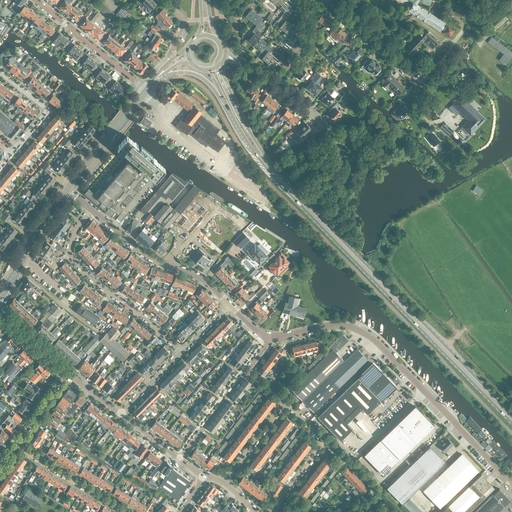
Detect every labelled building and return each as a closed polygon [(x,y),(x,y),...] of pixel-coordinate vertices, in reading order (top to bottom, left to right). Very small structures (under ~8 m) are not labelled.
[(64,0),(65,1),(60,7),(61,7),(60,8),(61,9),(61,10),(63,11),(64,11),(70,4),(71,2),(72,1),(71,0),(64,0)] [(148,6),(146,8),(146,10),(148,13),(151,10),(156,4),(154,2),(155,1),(153,0),(143,0),(139,5),(142,8),(146,5),(148,6)] [(286,0),(280,8),(279,9),(284,13),(285,11),(290,15),(295,9),(291,6),(294,3),(290,0),(286,0)] [(414,3),(409,11),(423,20),(428,12),(416,4),(414,3)] [(463,15),(469,19),(473,14),(468,11),(469,9),(461,3),(455,12),(462,16),(463,15)] [(70,4),(64,11),(66,12),(66,13),(67,14),(68,14),(74,7),(70,4)] [(246,16),(251,21),(257,14),(253,10),(254,9),(249,4),(244,10),(248,13),(246,16)] [(74,7),(68,14),(69,15),(69,16),(70,17),(71,17),(73,18),(79,9),(80,9),(75,5),(74,7)] [(24,16),(29,9),(30,9),(27,7),(25,6),(20,11),(16,14),(19,16),(21,14),(24,16)] [(84,15),(87,17),(94,8),(91,6),(84,15)] [(129,13),(122,7),(120,10),(127,15),(129,13)] [(27,20),(34,12),(32,10),(31,11),(29,9),(24,16),(26,18),(25,20),(27,22),(27,21),(27,20)] [(77,21),(83,14),(84,13),(79,9),(73,18),(73,19),(75,20),(76,20),(77,21)] [(158,22),(158,23),(168,16),(163,9),(154,16),(157,19),(158,20),(158,22)] [(127,15),(120,10),(118,12),(123,17),(125,18),(127,15)] [(280,27),(286,32),(292,24),(286,20),(290,15),(285,11),(284,13),(277,21),(282,24),(280,27)] [(32,24),(38,16),(35,14),(36,14),(34,12),(27,20),(27,21),(32,24)] [(85,29),(93,36),(93,35),(99,28),(100,29),(108,19),(98,12),(96,14),(91,21),(91,22),(85,29)] [(123,17),(118,12),(116,15),(112,19),(117,24),(123,17)] [(429,12),(423,20),(440,32),(446,23),(429,12)] [(257,26),(255,29),(258,31),(265,24),(261,21),(263,18),(257,14),(251,21),(257,26)] [(36,27),(43,19),(41,17),(40,18),(38,16),(32,24),(36,27)] [(168,16),(158,23),(164,30),(173,23),(168,16)] [(319,24),(324,27),(324,24),(327,19),(321,16),(318,21),(320,22),(319,24)] [(83,22),(80,25),(85,29),(91,22),(91,21),(86,17),(83,21),(83,22)] [(38,29),(40,31),(46,23),(44,21),(45,21),(43,19),(36,27),(34,30),(32,32),(34,34),(38,29)] [(324,24),(324,27),(326,28),(327,26),(330,28),(333,22),(327,19),(324,24)] [(46,23),(40,31),(42,33),(39,37),(41,39),(47,31),(47,32),(51,26),(49,24),(49,25),(46,23)] [(105,31),(107,33),(114,25),(112,23),(105,31)] [(292,24),(286,32),(291,37),(283,47),(287,51),(297,40),(292,36),(298,29),(292,24)] [(451,37),(455,29),(448,25),(443,33),(451,37)] [(53,28),(51,26),(47,32),(51,35),(55,30),(53,28)] [(99,28),(93,35),(99,39),(101,36),(104,32),(100,29),(99,28)] [(162,38),(157,34),(155,33),(156,31),(152,28),(150,31),(152,33),(150,36),(152,37),(150,39),(150,40),(159,44),(161,41),(163,39),(162,39),(162,38)] [(251,37),(249,40),(254,45),(260,37),(262,35),(259,32),(258,31),(255,29),(249,35),(251,37)] [(337,43),(341,38),(345,34),(340,29),(336,33),(333,30),(329,34),(330,35),(329,35),(332,38),(337,43)] [(424,35),(428,31),(426,29),(406,50),(412,56),(418,50),(416,48),(423,40),(426,37),(424,35)] [(441,42),(428,31),(424,35),(426,37),(423,40),(433,49),(436,46),(441,42)] [(55,46),(56,47),(64,36),(60,33),(59,34),(57,32),(51,40),(56,44),(55,46)] [(345,34),(341,38),(348,45),(351,43),(349,41),(350,39),(345,34)] [(109,35),(104,41),(105,42),(104,43),(105,44),(106,45),(107,45),(113,38),(111,37),(109,35)] [(64,36),(56,47),(57,47),(58,46),(64,50),(70,42),(68,40),(69,39),(64,36)] [(113,38),(107,45),(109,47),(109,48),(110,49),(111,49),(112,49),(117,42),(119,40),(115,36),(113,38)] [(148,45),(145,50),(146,51),(148,52),(149,51),(151,52),(153,49),(155,51),(155,50),(156,50),(157,48),(159,44),(150,40),(150,39),(147,37),(145,40),(151,43),(150,46),(148,45)] [(257,49),(261,52),(267,45),(266,44),(267,43),(260,37),(254,45),(258,48),(257,49)] [(499,59),(506,64),(511,56),(511,52),(491,37),(488,42),(503,54),(499,59)] [(117,42),(112,49),(112,50),(113,51),(114,51),(116,52),(121,45),(122,45),(126,40),(124,38),(119,44),(117,42)] [(69,57),(70,58),(79,47),(75,44),(74,45),(71,43),(65,51),(71,56),(69,57)] [(126,60),(129,63),(135,56),(137,53),(134,50),(138,45),(135,43),(130,50),(132,51),(126,58),(127,59),(126,60)] [(270,52),(273,49),(267,44),(267,45),(261,52),(265,55),(262,59),(268,63),(274,56),(270,52)] [(121,45),(116,52),(116,53),(116,54),(118,55),(119,55),(120,54),(121,55),(126,49),(122,45),(121,45)] [(351,52),(347,56),(351,60),(352,59),(354,61),(356,60),(361,55),(361,54),(362,53),(362,51),(362,49),(361,48),(360,47),(358,45),(355,48),(354,47),(353,48),(350,51),(351,52)] [(79,47),(70,58),(69,59),(70,60),(72,57),(78,62),(84,54),(82,52),(83,51),(79,47)] [(83,70),(84,70),(93,59),(89,55),(88,57),(86,55),(79,63),(85,67),(83,69),(84,69),(83,70)] [(129,63),(134,66),(139,59),(135,56),(129,63)] [(274,56),(268,63),(274,68),(277,65),(278,66),(279,65),(280,66),(285,60),(285,57),(278,58),(278,59),(274,56)] [(5,66),(9,70),(17,60),(14,58),(12,57),(11,58),(10,58),(9,59),(6,57),(3,61),(7,64),(5,66)] [(93,59),(84,70),(84,71),(85,70),(87,69),(92,73),(99,65),(96,63),(97,62),(93,59)] [(137,70),(144,62),(143,62),(139,59),(134,66),(138,69),(137,70)] [(379,66),(380,66),(376,62),(376,63),(372,60),(371,61),(369,59),(362,67),(365,70),(368,67),(371,70),(370,70),(374,74),(374,73),(376,75),(381,70),(379,69),(381,67),(379,66)] [(9,70),(14,73),(21,64),(17,60),(9,70)] [(310,75),(308,74),(309,73),(304,69),(306,66),(308,67),(310,64),(305,60),(303,63),(304,64),(301,69),(297,73),(299,74),(297,77),(302,81),(305,78),(307,80),(310,75)] [(409,67),(422,79),(427,74),(414,61),(409,67)] [(144,62),(137,70),(142,74),(144,71),(145,71),(147,68),(146,68),(148,66),(144,62)] [(14,73),(18,76),(24,69),(22,68),(22,67),(23,67),(23,66),(24,66),(24,65),(23,64),(22,64),(21,64),(14,73)] [(24,69),(18,76),(22,80),(25,76),(28,78),(32,72),(29,69),(29,70),(25,67),(24,69)] [(97,81),(98,82),(106,72),(102,68),(101,70),(99,68),(92,76),(98,80),(97,81)] [(310,83),(306,88),(310,90),(316,95),(322,88),(320,87),(321,85),(321,84),(321,83),(321,82),(320,81),(323,77),(316,71),(307,81),(310,83)] [(106,72),(98,82),(99,83),(100,82),(106,86),(112,78),(109,76),(110,75),(106,72)] [(27,84),(32,87),(36,81),(33,78),(35,76),(32,73),(28,78),(30,80),(27,84)] [(389,87),(397,94),(404,87),(396,80),(396,79),(391,74),(384,82),(382,84),(387,89),(389,87)] [(459,76),(465,84),(468,82),(461,74),(459,76)] [(32,87),(36,91),(42,83),(38,79),(36,81),(32,87)] [(111,94),(112,95),(120,84),(116,81),(115,82),(112,80),(106,88),(112,92),(111,94)] [(36,91),(40,94),(47,86),(42,83),(36,91)] [(120,84),(112,95),(114,94),(119,98),(126,90),(123,88),(124,87),(120,84)] [(256,104),(260,96),(261,95),(257,93),(259,90),(249,85),(246,90),(250,93),(248,96),(255,100),(253,103),(256,104)] [(47,86),(40,94),(45,98),(47,95),(48,95),(52,90),(49,88),(47,86)] [(338,93),(334,90),(329,86),(325,91),(327,93),(321,100),(328,106),(338,93)] [(0,93),(0,97),(2,99),(9,90),(5,87),(0,93)] [(168,95),(188,110),(187,111),(190,113),(185,119),(182,117),(176,126),(187,135),(189,132),(206,146),(208,144),(218,152),(226,141),(217,134),(220,129),(201,114),(202,112),(195,106),(195,107),(192,105),(193,103),(176,89),(175,90),(173,89),(168,95)] [(9,90),(2,99),(9,104),(11,101),(9,99),(14,94),(9,90)] [(192,95),(203,104),(205,101),(194,92),(192,95)] [(410,103),(415,98),(410,94),(403,101),(407,104),(409,102),(410,103)] [(49,101),(53,104),(58,99),(53,95),(49,101)] [(264,104),(267,107),(273,99),(266,95),(264,99),(260,96),(256,104),(254,107),(257,109),(262,101),(265,103),(264,104)] [(16,105),(18,107),(23,101),(19,97),(14,103),(13,102),(11,105),(14,107),(16,105)] [(478,113),(460,97),(454,104),(469,119),(469,118),(470,119),(470,120),(469,121),(463,127),(468,131),(470,129),(473,131),(478,125),(477,125),(480,122),(480,117),(477,114),(478,113)] [(58,99),(53,104),(58,108),(62,102),(58,99)] [(273,99),(267,107),(274,111),(279,103),(273,99)] [(16,109),(21,113),(27,104),(23,101),(18,107),(16,109)] [(337,102),(329,111),(332,113),(330,115),(335,119),(338,116),(339,116),(340,116),(341,116),(341,115),(341,114),(340,113),(341,113),(338,110),(338,106),(340,105),(337,102)] [(25,116),(32,108),(27,104),(21,113),(25,116)] [(410,111),(408,110),(408,109),(403,104),(401,107),(400,107),(398,109),(397,108),(394,112),(395,113),(394,115),(399,119),(400,118),(402,119),(410,111)] [(32,108),(25,116),(29,120),(36,111),(32,108)] [(283,120),(284,119),(287,121),(293,114),(287,109),(280,118),(276,116),(271,122),(269,125),(273,127),(277,122),(277,123),(278,122),(279,122),(281,121),(282,120),(283,120)] [(0,128),(13,139),(21,129),(0,110),(0,128)] [(293,114),(287,121),(290,124),(289,125),(291,127),(298,119),(293,114)] [(56,115),(52,120),(58,124),(62,120),(56,115)] [(66,124),(71,128),(77,121),(72,117),(66,124)] [(140,123),(148,128),(152,122),(144,117),(140,123)] [(52,120),(49,124),(54,129),(58,124),(52,120)] [(302,132),(305,135),(311,128),(307,123),(298,132),(300,134),(302,132)] [(49,124),(45,129),(50,133),(54,129),(49,124)] [(90,124),(86,129),(92,134),(96,130),(96,129),(98,127),(95,125),(93,127),(90,124)] [(45,129),(41,133),(46,138),(50,133),(45,129)] [(86,129),(82,134),(89,139),(92,134),(86,129)] [(287,139),(293,133),(291,130),(284,136),(287,139)] [(46,138),(41,133),(37,138),(43,142),(46,138)] [(82,134),(78,138),(85,144),(89,139),(82,134)] [(433,134),(427,138),(434,147),(440,142),(433,134)] [(119,223),(124,227),(161,184),(166,178),(161,173),(165,168),(157,161),(154,158),(139,145),(127,135),(117,146),(118,147),(117,147),(127,155),(94,194),(89,190),(85,194),(98,205),(97,205),(99,206),(111,216),(114,219),(115,220),(116,220),(119,223)] [(85,144),(78,138),(74,143),(81,148),(85,144)] [(35,141),(31,145),(36,150),(40,145),(42,146),(43,145),(39,142),(38,143),(35,141)] [(31,145),(27,149),(33,154),(36,150),(31,145)] [(27,149),(23,154),(29,159),(33,154),(27,149)] [(70,149),(66,154),(72,159),(76,154),(70,149)] [(23,154),(19,158),(25,163),(29,159),(23,154)] [(66,154),(62,159),(69,164),(72,159),(66,154)] [(69,164),(62,159),(57,155),(56,157),(58,159),(60,161),(58,163),(65,169),(69,164)] [(25,163),(19,158),(16,163),(21,168),(25,163)] [(46,162),(43,165),(49,170),(52,166),(46,162)] [(58,163),(54,168),(61,173),(62,174),(64,172),(63,171),(65,169),(58,163)] [(48,176),(46,179),(52,184),(56,179),(50,175),(52,172),(49,170),(43,165),(41,168),(46,172),(45,174),(48,176)] [(13,166),(9,170),(15,175),(19,171),(13,166)] [(9,170),(6,175),(11,179),(15,175),(9,170)] [(172,173),(140,210),(145,214),(161,195),(166,199),(168,196),(172,200),(188,182),(172,173)] [(6,175),(2,179),(7,184),(11,179),(6,175)] [(44,181),(42,184),(49,189),(52,184),(46,179),(45,179),(43,177),(41,179),(44,181)] [(2,179),(0,181),(0,185),(3,188),(5,186),(9,189),(10,187),(7,184),(2,179)] [(42,184),(38,188),(45,194),(49,189),(42,184)] [(154,217),(167,228),(200,190),(194,186),(174,209),(169,205),(164,205),(154,217)] [(474,191),(480,195),(483,190),(477,186),(474,191)] [(45,194),(38,188),(36,187),(32,191),(41,198),(45,194)] [(23,202),(32,210),(36,205),(29,199),(27,197),(23,202)] [(175,221),(190,234),(209,211),(194,198),(175,221)] [(22,209),(29,214),(32,210),(23,202),(21,204),(23,205),(20,208),(22,209)] [(22,209),(18,214),(25,219),(29,214),(22,209)] [(4,210),(2,213),(4,214),(10,219),(13,221),(15,219),(21,224),(25,219),(18,214),(16,212),(13,217),(4,210)] [(148,223),(154,217),(150,213),(144,220),(146,222),(148,223)] [(0,216),(7,222),(10,219),(5,215),(4,214),(3,215),(1,214),(0,215),(0,216)] [(65,215),(60,221),(68,227),(69,225),(70,226),(73,223),(71,221),(71,220),(65,215)] [(126,229),(130,232),(137,223),(133,220),(126,229)] [(60,221),(57,226),(64,231),(68,227),(60,221)] [(87,228),(91,231),(97,225),(92,221),(87,228)] [(91,231),(95,235),(101,228),(97,225),(91,231)] [(11,226),(7,230),(14,236),(18,231),(11,226)] [(57,226),(53,230),(60,236),(64,231),(57,226)] [(95,235),(99,238),(100,239),(105,232),(101,228),(95,235)] [(14,236),(7,230),(5,229),(2,234),(3,235),(10,240),(14,236)] [(60,236),(53,230),(50,235),(57,241),(60,236)] [(136,237),(140,241),(146,234),(142,230),(136,237)] [(100,239),(99,238),(95,243),(97,245),(101,240),(104,242),(109,236),(105,232),(100,239)] [(243,232),(233,241),(241,249),(250,239),(243,232)] [(145,245),(151,238),(153,235),(152,234),(149,237),(146,234),(140,241),(145,245)] [(162,241),(155,249),(161,254),(168,246),(163,242),(167,238),(163,234),(159,238),(162,241)] [(3,235),(0,239),(0,240),(6,245),(10,240),(3,235)] [(111,247),(116,241),(112,237),(107,243),(106,242),(103,245),(108,248),(109,249),(111,247)] [(151,238),(145,245),(148,248),(154,241),(151,238)] [(111,247),(115,251),(120,245),(116,241),(111,247)] [(47,242),(43,247),(53,255),(56,250),(59,251),(61,249),(61,250),(62,250),(62,249),(60,247),(59,246),(57,244),(55,247),(47,242)] [(250,253),(260,263),(267,256),(264,253),(265,251),(262,248),(260,249),(257,246),(253,243),(247,249),(250,252),(250,253)] [(77,252),(81,256),(91,248),(90,245),(86,249),(84,246),(83,247),(83,246),(80,248),(81,249),(77,252)] [(115,251),(119,254),(125,248),(120,245),(115,251)] [(43,247),(38,255),(43,259),(42,260),(54,269),(59,265),(57,263),(59,260),(57,258),(53,255),(43,247)] [(81,256),(85,261),(91,255),(89,253),(93,249),(91,248),(81,256)] [(125,248),(119,254),(124,258),(129,252),(125,248)] [(206,265),(209,268),(214,261),(211,258),(210,260),(203,254),(204,253),(199,249),(190,259),(196,263),(197,261),(204,267),(206,265)] [(85,261),(88,265),(99,256),(97,254),(93,257),(91,255),(85,261)] [(126,261),(131,264),(136,257),(131,254),(126,261)] [(267,260),(269,263),(276,257),(273,254),(267,260)] [(99,256),(88,265),(92,269),(99,264),(97,262),(101,258),(99,256)] [(131,264),(136,267),(140,260),(136,257),(131,264)] [(215,272),(219,276),(225,271),(223,268),(225,266),(225,265),(227,263),(230,266),(233,262),(228,257),(224,260),(225,261),(220,265),(221,267),(215,272)] [(270,266),(272,268),(271,269),(274,273),(275,271),(277,273),(287,264),(286,264),(288,262),(284,258),(282,260),(279,257),(270,266)] [(134,277),(135,278),(145,264),(140,260),(136,267),(138,269),(136,271),(137,272),(134,277)] [(59,268),(63,272),(69,267),(65,262),(59,268)] [(97,274),(102,277),(109,269),(111,266),(109,264),(105,269),(103,267),(104,266),(101,264),(97,270),(99,271),(97,274)] [(145,264),(135,278),(133,281),(135,283),(137,280),(136,279),(139,274),(140,274),(142,272),(145,274),(149,267),(145,264)] [(63,272),(67,277),(73,271),(69,267),(63,272)] [(155,278),(157,270),(152,268),(149,276),(152,277),(151,281),(153,281),(155,278)] [(102,277),(106,281),(112,274),(109,272),(111,270),(109,269),(102,277)] [(155,278),(160,279),(163,271),(157,270),(155,278)] [(70,281),(77,276),(73,271),(67,277),(65,279),(68,283),(70,281)] [(219,276),(223,281),(229,275),(225,271),(219,276)] [(116,278),(111,284),(115,288),(121,281),(118,279),(122,275),(120,273),(118,275),(116,277),(116,278)] [(168,273),(165,281),(170,283),(173,275),(168,273)] [(106,281),(111,284),(116,278),(116,277),(112,274),(106,281)] [(223,281),(227,285),(233,279),(229,275),(223,281)] [(81,280),(77,276),(70,281),(76,288),(80,284),(78,282),(81,280)] [(178,285),(182,278),(176,276),(172,286),(175,287),(174,288),(176,289),(178,285)] [(178,285),(183,287),(187,280),(182,278),(178,285)] [(31,289),(34,292),(36,289),(39,292),(41,290),(28,279),(24,284),(25,285),(31,289)] [(233,279),(227,285),(231,289),(237,283),(233,279)] [(183,287),(188,290),(192,282),(187,280),(183,287)] [(192,282),(188,290),(194,292),(197,284),(192,282)] [(235,293),(239,297),(249,288),(247,286),(245,288),(246,289),(244,290),(242,287),(244,286),(241,283),(236,288),(238,290),(235,293)] [(81,285),(77,289),(84,295),(90,288),(85,284),(83,287),(81,285)] [(121,292),(126,295),(130,288),(126,285),(125,285),(123,284),(120,288),(123,289),(121,292)] [(31,289),(25,285),(21,289),(31,298),(32,296),(32,295),(34,292),(31,289)] [(276,287),(272,290),(276,295),(280,291),(276,287)] [(84,295),(89,298),(94,292),(90,288),(84,295)] [(126,295),(130,298),(135,291),(130,288),(126,295)] [(196,294),(200,298),(206,292),(202,288),(196,294)] [(249,288),(239,297),(243,302),(247,298),(249,300),(256,294),(254,292),(253,293),(252,293),(249,295),(247,293),(251,290),(249,288)] [(258,296),(261,298),(268,292),(265,289),(258,296)] [(130,298),(135,301),(140,294),(135,291),(130,298)] [(89,298),(93,302),(98,295),(94,292),(89,298)] [(155,298),(159,301),(161,298),(155,292),(150,298),(152,300),(155,298)] [(200,298),(204,302),(210,296),(206,292),(200,298)] [(75,296),(71,293),(69,296),(68,295),(66,297),(72,301),(75,296)] [(140,294),(135,301),(140,304),(144,297),(140,294)] [(98,295),(93,302),(98,305),(97,307),(99,309),(103,303),(101,301),(103,299),(98,295)] [(204,302),(207,306),(213,300),(210,296),(204,302)] [(283,312),(304,317),(306,308),(297,306),(299,298),(289,296),(288,304),(285,303),(283,312)] [(9,305),(13,309),(19,303),(22,299),(21,298),(17,301),(14,299),(9,305)] [(39,304),(32,298),(30,300),(37,307),(39,304)] [(252,311),(255,314),(263,306),(260,303),(262,301),(259,298),(255,302),(256,303),(251,308),(253,310),(252,311)] [(213,300),(207,306),(211,310),(212,309),(213,309),(214,308),(214,307),(217,304),(213,300)] [(13,309),(18,313),(28,303),(27,302),(23,306),(19,303),(13,309)] [(103,309),(108,313),(113,305),(108,302),(103,309)] [(145,309),(150,312),(155,306),(151,302),(145,309)] [(18,313),(23,317),(28,311),(30,309),(28,307),(26,309),(25,308),(29,304),(28,303),(18,313)] [(48,311),(55,317),(61,310),(55,304),(54,304),(48,311)] [(100,317),(81,304),(76,311),(95,324),(100,317)] [(263,306),(255,314),(258,317),(259,316),(261,318),(266,313),(267,314),(269,311),(266,308),(267,307),(264,304),(263,306)] [(108,313),(113,316),(118,309),(113,305),(108,313)] [(150,312),(154,316),(159,309),(155,306),(150,312)] [(154,316),(158,319),(167,308),(165,306),(163,308),(163,309),(161,311),(159,309),(154,316)] [(167,308),(158,319),(162,323),(168,316),(166,315),(168,312),(168,313),(170,310),(167,308)] [(113,316),(118,319),(122,312),(118,309),(113,316)] [(23,317),(27,321),(37,311),(36,310),(32,314),(28,311),(23,317)] [(205,318),(199,311),(197,310),(195,311),(194,310),(192,312),(192,313),(195,315),(201,322),(205,318)] [(37,311),(27,321),(32,326),(40,317),(38,315),(36,318),(34,316),(38,312),(37,311)] [(122,312),(118,319),(125,324),(129,319),(126,317),(127,315),(122,312)] [(195,315),(191,319),(197,325),(201,322),(195,315)] [(227,317),(223,321),(229,327),(233,323),(227,317)] [(47,329),(53,323),(47,318),(36,330),(44,337),(49,331),(47,329)] [(126,324),(132,330),(138,323),(133,319),(131,321),(130,320),(126,324)] [(191,319),(187,323),(193,329),(197,325),(191,319)] [(165,330),(172,324),(168,321),(162,327),(165,330)] [(185,321),(181,325),(189,333),(193,329),(187,323),(185,321)] [(223,321),(219,325),(225,331),(229,327),(223,321)] [(132,330),(137,333),(142,327),(138,323),(132,330)] [(181,325),(177,329),(185,337),(189,333),(181,325)] [(219,325),(215,329),(228,342),(229,341),(224,336),(225,335),(223,333),(225,331),(219,325)] [(44,337),(48,340),(59,328),(57,326),(51,333),(49,331),(44,337)] [(97,334),(96,335),(95,337),(100,341),(123,361),(130,353),(115,340),(121,333),(113,326),(107,333),(102,338),(97,334)] [(137,333),(141,337),(147,330),(142,327),(137,333)] [(59,328),(48,340),(52,344),(59,336),(57,334),(61,329),(59,328)] [(185,337),(177,329),(176,330),(175,329),(172,332),(178,338),(177,339),(180,341),(181,341),(185,337)] [(215,329),(211,333),(217,339),(220,342),(222,340),(221,339),(223,337),(225,340),(224,340),(227,343),(228,342),(215,329)] [(147,330),(141,337),(146,341),(151,334),(147,330)] [(211,333),(207,337),(216,346),(218,344),(215,341),(217,339),(211,333)] [(2,344),(0,345),(0,346),(4,350),(15,339),(10,334),(6,338),(2,342),(2,341),(0,343),(2,344)] [(340,335),(308,368),(310,370),(322,382),(329,376),(337,368),(344,361),(336,352),(338,351),(338,348),(341,348),(349,340),(344,336),(343,335),(342,335),(340,335)] [(53,345),(57,348),(66,338),(64,337),(61,341),(59,339),(53,345)] [(83,349),(71,361),(75,365),(82,357),(80,355),(84,351),(88,355),(91,351),(92,351),(100,341),(95,337),(94,338),(93,338),(83,349)] [(216,346),(207,337),(203,341),(209,347),(211,345),(215,349),(217,347),(216,346)] [(57,348),(61,352),(66,346),(66,345),(64,344),(66,341),(66,342),(68,340),(66,338),(57,348)] [(22,345),(15,339),(4,350),(7,353),(12,348),(16,352),(22,345)] [(61,352),(64,355),(75,343),(76,342),(74,340),(69,345),(68,344),(66,345),(66,346),(61,352)] [(250,340),(246,344),(251,349),(255,344),(250,340)] [(316,341),(310,342),(312,350),(318,349),(318,347),(321,347),(320,342),(317,343),(316,341)] [(310,342),(304,344),(306,352),(312,350),(310,342)] [(64,355),(68,358),(73,352),(71,350),(76,345),(75,343),(64,355)] [(201,343),(197,347),(203,353),(207,349),(201,343)] [(246,344),(242,349),(248,353),(251,349),(246,344)] [(156,347),(159,350),(166,356),(170,352),(163,346),(161,348),(158,345),(156,347)] [(300,353),(298,345),(292,347),(293,349),(290,350),(291,354),(294,354),(294,355),(300,353)] [(197,347),(193,351),(199,357),(201,359),(205,355),(203,353),(197,347)] [(15,364),(18,366),(30,353),(25,348),(19,354),(22,357),(17,362),(15,364)] [(68,358),(71,361),(83,349),(81,348),(79,350),(78,350),(77,352),(75,350),(73,352),(68,358)] [(272,353),(278,358),(280,360),(282,358),(279,356),(282,353),(282,354),(285,350),(283,348),(280,352),(276,348),(272,353)] [(147,349),(145,351),(158,364),(162,360),(156,354),(153,356),(152,354),(147,349)] [(237,352),(239,354),(244,358),(248,353),(242,349),(240,352),(238,351),(237,352)] [(357,349),(344,361),(337,368),(347,379),(368,359),(357,349)] [(159,350),(156,354),(162,360),(166,356),(159,350)] [(150,360),(148,362),(154,368),(158,364),(145,351),(143,354),(148,358),(150,360)] [(189,355),(195,361),(197,363),(199,362),(197,360),(199,357),(193,351),(189,355)] [(90,364),(84,373),(89,376),(95,368),(92,366),(94,364),(95,365),(102,355),(99,352),(90,364)] [(17,367),(19,369),(22,366),(26,361),(29,363),(35,357),(30,353),(18,366),(17,367)] [(272,353),(269,358),(274,362),(278,358),(272,353)] [(103,360),(110,365),(114,359),(108,354),(103,360)] [(239,354),(235,358),(241,363),(244,358),(239,354)] [(195,361),(189,355),(185,359),(191,365),(195,361)] [(78,368),(84,373),(90,364),(87,362),(89,359),(87,357),(78,368)] [(241,363),(235,358),(232,363),(237,367),(241,363)] [(269,358),(265,362),(271,367),(274,362),(269,358)] [(18,366),(15,364),(12,361),(4,372),(9,376),(17,367),(18,366)] [(183,361),(179,365),(185,371),(188,374),(189,372),(187,370),(189,367),(183,361)] [(148,362),(144,366),(150,372),(154,368),(148,362)] [(265,362),(261,367),(267,372),(271,367),(265,362)] [(30,379),(33,381),(46,367),(41,363),(35,369),(38,371),(30,379)] [(373,363),(344,390),(362,409),(367,414),(396,387),(386,377),(387,376),(387,375),(384,373),(383,372),(383,373),(373,363)] [(179,365),(175,369),(181,375),(185,371),(179,365)] [(150,372),(144,366),(140,370),(146,376),(150,372)] [(229,366),(226,371),(231,375),(235,370),(229,366)] [(46,367),(33,381),(35,383),(42,375),(45,378),(51,372),(46,367)] [(267,372),(261,367),(258,372),(264,376),(267,372)] [(10,382),(20,371),(17,368),(15,370),(14,372),(13,372),(7,380),(10,382)] [(198,373),(202,377),(206,373),(202,368),(198,373)] [(339,387),(347,379),(337,368),(329,376),(339,387)] [(175,369),(171,373),(178,379),(181,375),(175,369)] [(291,389),(303,401),(322,382),(310,370),(291,389)] [(95,381),(97,383),(104,373),(102,371),(100,374),(97,373),(92,379),(92,380),(94,382),(95,381)] [(226,371),(222,375),(228,380),(231,375),(226,371)] [(137,372),(133,376),(139,382),(143,378),(137,372)] [(106,385),(109,381),(112,376),(110,374),(106,379),(104,378),(106,375),(104,373),(97,383),(99,384),(98,385),(100,387),(101,386),(101,387),(104,384),(106,385)] [(171,373),(168,376),(174,383),(178,379),(171,373)] [(222,375),(219,380),(224,384),(228,380),(222,375)] [(112,376),(109,381),(110,381),(104,389),(109,393),(116,384),(112,380),(114,377),(112,376)] [(133,376),(130,380),(136,386),(139,382),(133,376)] [(168,376),(164,380),(172,389),(173,390),(175,388),(174,387),(176,385),(174,383),(168,376)] [(329,376),(322,382),(303,401),(314,412),(339,387),(329,376)] [(246,379),(242,384),(248,388),(251,383),(246,379)] [(130,380),(126,384),(132,390),(136,386),(130,380)] [(172,389),(164,380),(160,384),(169,393),(171,392),(170,391),(172,389)] [(219,380),(215,385),(221,389),(224,384),(219,380)] [(28,383),(26,386),(38,395),(42,389),(33,383),(31,385),(28,383)] [(126,384),(122,388),(128,394),(132,390),(126,384)] [(242,384),(239,388),(244,392),(248,388),(242,384)] [(221,389),(215,385),(212,389),(217,393),(221,389)] [(7,393),(16,400),(16,399),(29,408),(32,403),(26,398),(24,401),(18,397),(12,393),(16,389),(12,386),(7,393)] [(38,395),(26,386),(24,388),(30,392),(28,395),(35,400),(38,395)] [(64,394),(65,394),(81,406),(86,399),(80,395),(80,396),(69,388),(66,392),(65,392),(64,393),(65,394),(64,394)] [(122,388),(118,392),(124,398),(128,394),(122,388)] [(157,388),(153,392),(161,400),(162,399),(160,396),(162,393),(157,388)] [(239,388),(235,393),(241,397),(244,392),(239,388)] [(362,409),(344,390),(336,399),(354,417),(362,409)] [(124,398),(118,392),(114,396),(120,402),(124,398)] [(153,392),(149,396),(154,401),(156,399),(162,404),(163,403),(160,400),(161,400),(153,392)] [(209,392),(206,397),(211,401),(215,397),(209,392)] [(241,397),(235,393),(232,398),(237,402),(241,397)] [(63,396),(59,401),(74,412),(79,405),(81,407),(81,406),(65,394),(63,396)] [(149,396),(145,400),(156,411),(158,409),(152,403),(154,401),(149,396)] [(206,397),(202,402),(208,406),(211,401),(206,397)] [(269,397),(260,409),(266,414),(276,402),(269,397)] [(16,399),(16,400),(14,402),(17,404),(15,407),(25,414),(29,408),(16,399)] [(354,417),(336,399),(329,405),(347,423),(354,417)] [(0,412),(6,418),(15,425),(18,422),(19,422),(22,418),(12,410),(0,400),(0,412)] [(145,400),(141,404),(148,411),(150,409),(154,413),(156,411),(145,400)] [(74,412),(59,401),(56,406),(65,413),(65,414),(63,413),(63,414),(74,422),(76,420),(69,415),(71,413),(72,414),(74,412)] [(229,401),(226,405),(231,410),(235,405),(229,401)] [(202,402),(198,406),(204,411),(208,406),(202,402)] [(85,410),(89,413),(95,407),(90,403),(85,410)] [(141,404),(137,407),(144,415),(148,411),(141,404)] [(226,405),(222,410),(227,414),(231,410),(226,405)] [(347,423),(329,405),(317,417),(341,441),(353,429),(347,423)] [(198,406),(195,411),(200,415),(204,411),(198,406)] [(433,426),(425,417),(425,418),(422,415),(423,414),(415,406),(398,422),(417,442),(433,426)] [(89,413),(87,416),(84,420),(86,422),(91,415),(94,417),(99,410),(95,407),(89,413)] [(144,415),(137,407),(133,412),(139,417),(143,413),(144,415)] [(55,416),(53,418),(60,423),(62,421),(61,420),(63,418),(61,417),(62,414),(55,409),(52,414),(55,416)] [(260,409),(251,421),(257,426),(266,414),(260,409)] [(94,417),(98,420),(103,413),(99,410),(94,417)] [(222,410),(218,415),(224,419),(227,414),(222,410)] [(200,415),(195,411),(191,416),(197,420),(200,415)] [(6,418),(0,413),(0,419),(1,421),(2,420),(7,424),(6,425),(2,423),(0,426),(11,434),(14,429),(13,428),(15,425),(6,418)] [(98,420),(102,423),(108,417),(103,413),(98,420)] [(218,415),(215,419),(220,424),(224,419),(218,415)] [(107,427),(108,428),(113,421),(108,417),(102,423),(101,425),(101,426),(103,428),(104,430),(107,427)] [(293,423),(286,417),(277,429),(284,435),(293,423)] [(60,423),(53,418),(52,418),(49,423),(59,430),(55,434),(62,439),(64,436),(66,438),(69,435),(63,431),(66,427),(60,423)] [(151,427),(156,430),(163,421),(160,419),(158,422),(156,420),(151,427)] [(215,419),(211,424),(217,428),(220,424),(215,419)] [(465,421),(472,428),(474,426),(467,419),(465,421)] [(156,430),(160,434),(165,427),(163,426),(166,422),(163,420),(163,421),(156,430)] [(111,430),(114,432),(119,425),(113,421),(108,428),(109,429),(107,431),(103,436),(106,438),(109,433),(111,430)] [(197,426),(190,421),(187,426),(194,431),(197,426)] [(257,426),(251,421),(241,433),(248,438),(257,426)] [(417,442),(398,422),(381,439),(400,458),(417,442)] [(217,428),(211,424),(208,428),(213,433),(217,428)] [(113,437),(115,439),(123,429),(119,425),(114,432),(111,435),(114,436),(113,437)] [(160,434),(164,437),(169,430),(165,427),(160,434)] [(164,437),(169,440),(175,432),(176,431),(171,427),(169,430),(164,437)] [(0,428),(0,436),(5,440),(9,435),(0,428)] [(41,428),(38,433),(43,437),(47,432),(41,428)] [(120,437),(122,439),(127,432),(123,429),(115,439),(111,445),(112,446),(120,437)] [(284,435),(277,429),(268,441),(275,446),(284,435)] [(477,433),(484,440),(487,437),(479,430),(477,433)] [(122,439),(126,442),(127,442),(132,436),(127,432),(122,439)] [(169,440),(173,443),(180,434),(179,435),(175,432),(169,440)] [(38,433),(34,438),(40,442),(43,437),(38,433)] [(248,438),(241,433),(232,444),(239,449),(248,438)] [(180,434),(173,443),(178,447),(184,438),(182,436),(180,434)] [(131,446),(136,439),(132,436),(127,442),(126,442),(125,444),(129,448),(131,446)] [(40,442),(34,438),(31,443),(37,447),(40,442)] [(132,457),(134,453),(136,450),(135,449),(141,442),(136,439),(131,446),(133,448),(128,454),(132,457)] [(400,458),(381,439),(373,447),(392,466),(400,458)] [(439,446),(445,452),(453,445),(447,439),(446,439),(445,439),(443,441),(444,442),(439,446)] [(275,446),(268,441),(259,453),(266,458),(275,446)] [(311,446),(304,441),(295,453),(302,458),(311,446)] [(489,444),(496,451),(499,448),(492,441),(489,444)] [(441,452),(433,443),(430,446),(438,455),(441,452)] [(232,444),(223,456),(230,462),(239,449),(232,444)] [(134,453),(137,455),(138,454),(142,457),(149,449),(147,448),(148,447),(145,445),(144,446),(142,445),(140,449),(138,448),(137,450),(136,450),(134,453)] [(387,488),(402,504),(445,462),(430,446),(387,488)] [(368,458),(376,450),(373,447),(365,455),(368,458)] [(47,453),(51,456),(55,450),(50,448),(47,453)] [(55,450),(51,456),(56,459),(60,453),(61,451),(56,448),(55,450)] [(190,457),(195,460),(200,454),(200,453),(202,450),(200,448),(200,449),(197,448),(190,457)] [(376,450),(368,458),(372,462),(380,454),(376,450)] [(146,457),(151,462),(156,456),(150,451),(146,457)] [(56,459),(61,462),(65,457),(60,453),(56,459)] [(259,453),(250,465),(256,470),(266,458),(259,453)] [(302,458),(295,453),(286,465),(293,470),(302,458)] [(195,460),(199,463),(204,457),(200,454),(195,460)] [(384,458),(380,454),(372,462),(376,466),(384,458)] [(423,491),(440,508),(478,471),(461,454),(423,491)] [(204,467),(205,466),(209,460),(207,459),(208,458),(208,457),(206,455),(204,457),(199,463),(204,467)] [(156,456),(151,462),(157,466),(162,460),(156,456)] [(209,460),(205,466),(209,469),(216,460),(212,456),(209,460)] [(21,457),(17,462),(23,466),(26,461),(21,457)] [(61,462),(66,465),(70,459),(65,457),(61,462)] [(325,457),(316,469),(323,474),(332,462),(325,457)] [(388,462),(384,458),(376,466),(380,470),(388,462)] [(503,460),(510,467),(511,465),(511,463),(506,458),(503,460)] [(66,465),(71,468),(75,462),(70,459),(66,465)] [(17,462),(14,467),(20,471),(23,466),(17,462)] [(75,462),(71,468),(76,472),(80,466),(75,462)] [(172,466),(167,462),(160,471),(166,475),(167,475),(173,467),(172,466)] [(388,462),(380,470),(383,474),(392,466),(388,462)] [(131,467),(126,473),(132,477),(134,474),(138,467),(134,464),(132,466),(134,468),(134,469),(131,467)] [(293,470),(286,465),(277,477),(284,482),(293,470)] [(34,472),(39,475),(42,469),(37,466),(34,472)] [(14,467),(11,471),(16,475),(20,471),(14,467)] [(154,475),(158,470),(158,469),(156,467),(150,476),(152,477),(154,475)] [(173,467),(159,486),(178,500),(191,481),(173,467)] [(340,471),(346,477),(351,472),(347,467),(344,470),(342,469),(340,471)] [(39,475),(44,478),(47,472),(42,469),(39,475)] [(323,474),(316,469),(307,481),(313,486),(323,474)] [(84,476),(89,479),(93,473),(88,470),(84,476)] [(11,471),(7,476),(13,480),(16,475),(11,471)] [(44,478),(49,481),(52,475),(47,472),(44,478)] [(94,483),(99,486),(103,480),(101,478),(103,474),(101,472),(98,477),(94,483)] [(346,477),(350,481),(356,476),(351,472),(346,477)] [(89,479),(94,483),(98,477),(93,473),(89,479)] [(469,486),(469,485),(441,511),(469,511),(485,497),(482,494),(491,485),(481,474),(472,483),(469,486)] [(49,481),(53,484),(57,478),(52,475),(49,481)] [(7,476),(4,481),(10,485),(13,480),(7,476)] [(244,476),(238,482),(250,492),(256,485),(244,476)] [(350,481),(354,485),(359,480),(356,476),(350,481)] [(53,484),(58,487),(62,481),(57,478),(53,484)] [(99,486),(105,489),(108,483),(103,480),(99,486)] [(354,485),(358,489),(364,484),(359,480),(354,485)] [(4,481),(1,485),(6,489),(10,485),(4,481)] [(62,481),(58,487),(64,490),(67,484),(62,481)] [(313,486),(307,481),(298,493),(304,498),(313,486)] [(108,483),(105,489),(110,492),(113,486),(108,483)] [(210,483),(206,488),(213,493),(215,495),(219,490),(210,483)] [(364,484),(358,489),(362,493),(367,488),(364,484)] [(113,494),(118,497),(121,491),(117,488),(118,486),(116,485),(114,489),(115,490),(113,494)] [(256,485),(250,492),(262,501),(268,494),(256,485)] [(67,492),(72,495),(76,489),(71,486),(67,492)] [(206,488),(203,493),(209,497),(213,493),(206,488)] [(474,511),(497,511),(510,499),(499,488),(474,511)] [(21,500),(37,510),(44,499),(28,489),(21,500)] [(74,499),(76,500),(81,492),(76,489),(72,495),(75,497),(74,499)] [(320,494),(326,499),(329,494),(324,490),(320,494)] [(118,497),(123,500),(126,494),(121,491),(118,497)] [(77,498),(82,501),(86,495),(81,492),(76,500),(77,498)] [(203,493),(200,497),(206,502),(210,505),(212,503),(210,502),(212,499),(209,497),(203,493)] [(123,500),(128,503),(131,497),(126,494),(123,500)] [(82,501),(87,504),(90,498),(86,495),(82,501)] [(128,503),(133,506),(136,500),(131,497),(128,503)] [(206,502),(200,497),(196,502),(203,506),(206,502)] [(87,504),(92,507),(95,501),(90,498),(87,504)] [(133,506),(138,509),(141,503),(136,500),(133,506)] [(95,501),(92,507),(97,510),(101,504),(95,501)] [(141,503),(138,509),(143,511),(146,506),(141,503)] [(158,507),(160,509),(163,511),(166,511),(169,509),(162,503),(158,507)] [(225,511),(226,511),(233,511),(237,509),(233,505),(230,507),(227,503),(222,510),(224,511),(225,511)]
